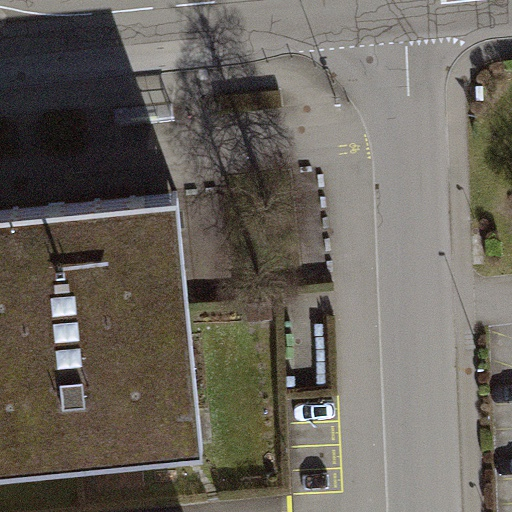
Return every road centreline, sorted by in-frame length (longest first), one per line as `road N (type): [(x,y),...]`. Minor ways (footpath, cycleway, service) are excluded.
road 1 (residential): [(403,0),(427,511)]
road 2 (tertiary): [(336,0),(0,26)]
